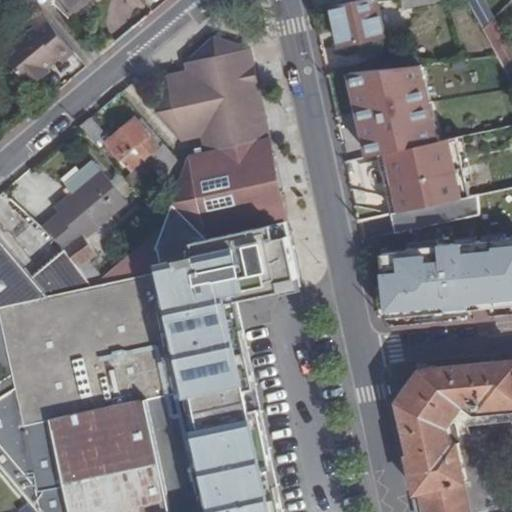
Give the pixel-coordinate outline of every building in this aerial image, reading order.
[(53,0),(69,18),(89,0),(53,0)] [(337,7),(332,8),(342,47),(387,38),(378,0),(366,0),(365,0),(337,7)] [(453,0),(401,0),(404,10),(453,0)] [(63,62),(74,52),(43,14),(30,25),(35,30),(4,54),(32,87),(50,73),(47,69),(60,58),(63,62)] [(511,43),(497,16),(485,28),(509,74),(511,71),(511,43)] [(206,136),(209,152),(268,140),(258,89),(260,88),(257,67),(254,69),(249,50),(215,37),(187,63),(192,75),(170,79),(161,114),(184,143),(206,136)] [(424,65),(351,73),(355,91),(361,90),(365,108),(359,109),(363,124),(368,122),(373,140),(367,141),(371,158),(383,155),(442,142),(424,65)] [(105,134),(93,118),(82,128),(95,142),(105,134)] [(170,169),(180,161),(157,132),(150,137),(136,120),(108,144),(132,173),(156,153),(170,169)] [(398,198),(402,213),(462,200),(459,186),(468,184),(467,179),(458,138),(442,142),(383,155),(392,199),(398,198)] [(207,240),(287,223),(269,139),(268,140),(209,152),(195,155),(198,167),(187,168),(173,206),(207,240)] [(61,214),(44,228),(66,248),(70,253),(97,286),(109,276),(93,258),(100,251),(90,239),(104,227),(102,225),(129,202),(97,163),(67,186),(74,194),(56,208),(61,214)] [(459,186),(462,200),(471,198),(468,184),(459,186)] [(395,215),(393,215),(397,235),(482,216),(480,196),(471,198),(462,200),(402,213),(395,215)] [(392,199),(395,215),(402,213),(398,198),(392,199)] [(207,240),(173,206),(166,228),(109,276),(97,286),(70,253),(37,279),(0,237),(0,366),(7,375),(0,379),(0,468),(36,511),(256,511),(283,507),(240,302),(302,289),(287,223),(207,240)] [(411,253),(383,255),(389,312),(402,310),(403,316),(450,313),(449,310),(465,309),(465,311),(511,307),(511,239),(508,240),(508,243),(486,245),(486,242),(411,249),(411,253)] [(453,445),(449,428),(466,406),(481,405),(481,410),(511,406),(511,361),(424,369),(401,402),(413,455),(410,456),(418,494),(421,494),(424,511),(471,511),(465,484),(469,483),(461,444),(453,445)]
